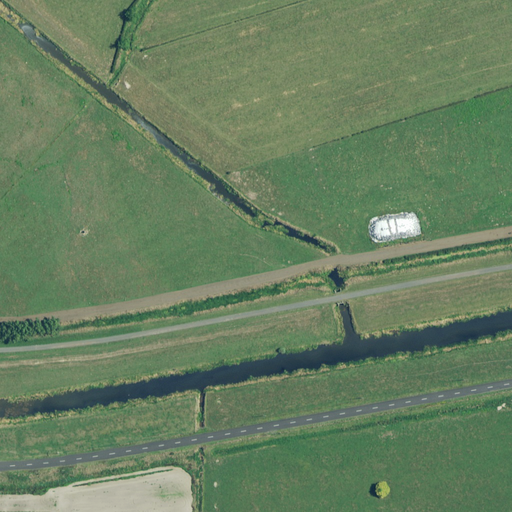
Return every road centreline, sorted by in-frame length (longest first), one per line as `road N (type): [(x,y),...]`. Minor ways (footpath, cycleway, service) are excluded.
road 1 (unclassified): [(511,381),(61,462),(0,466)]
road 2 (unclassified): [(511,267),(96,343),(0,345)]
